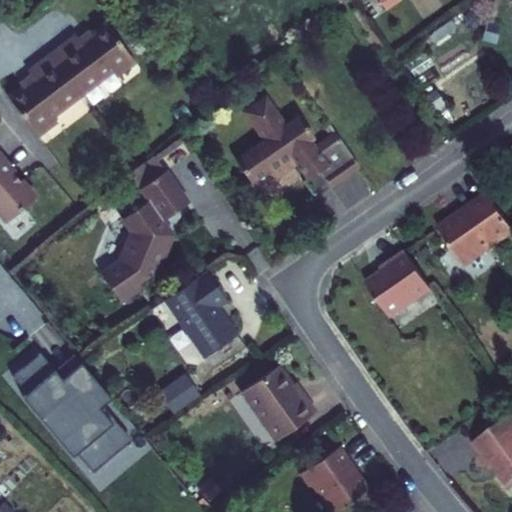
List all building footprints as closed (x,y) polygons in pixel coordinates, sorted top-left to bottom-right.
[(115,73),(134,59),(99,12),(73,32),(68,25),(44,43),(20,61),(26,69),(1,88),(36,134),(55,119),(51,114),(111,68),(115,73)] [(362,164),(331,120),(293,105),(283,113),(263,84),(240,100),(259,129),(232,148),(248,172),(266,159),(272,167),(293,153),(303,168),(316,159),(325,172),(336,182),(362,164)] [(130,168),(141,184),(165,167),(154,150),(130,168)] [(5,154),(0,158),(0,208),(6,215),(35,190),(21,173),(19,175),(13,167),(14,166),(5,154)] [(164,216),(189,198),(167,166),(165,167),(141,184),(150,196),(123,214),(132,227),(119,257),(101,269),(121,298),(140,284),(136,279),(148,272),(156,274),(169,243),(174,230),(169,224),(164,216)] [(511,230),(511,227),(488,193),(438,227),(464,264),(511,230)] [(384,267),(367,279),(391,314),(433,286),(407,248),(388,260),(390,263),(384,267)] [(227,297),(206,267),(165,295),(204,353),(237,330),(218,302),(227,297)] [(101,406),(113,396),(83,361),(64,378),(56,369),(42,351),(13,375),(27,393),(23,396),(73,456),(78,453),(94,472),(130,441),(101,406)] [(83,361),(76,352),(56,369),(64,378),(83,361)] [(293,382),(279,362),(239,390),(274,439),(316,409),(305,393),(303,395),(293,382)] [(183,375),(160,391),(170,405),(193,390),(183,375)] [(296,380),(293,382),(303,395),(305,393),(296,380)] [(511,416),(510,413),(475,440),(494,466),(498,463),(511,482),(511,416)] [(368,484),(339,443),(300,469),(308,482),(315,482),(329,503),(336,506),(368,484)]
